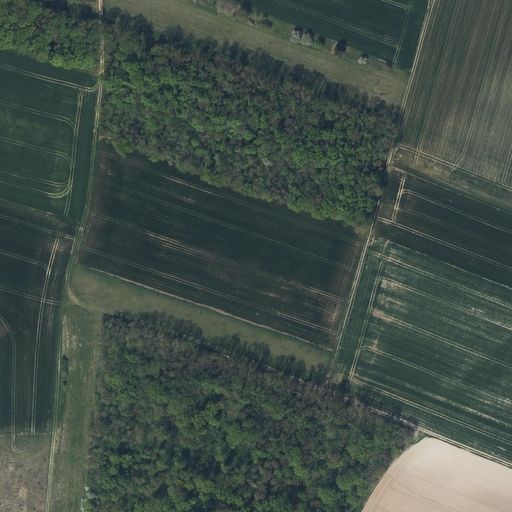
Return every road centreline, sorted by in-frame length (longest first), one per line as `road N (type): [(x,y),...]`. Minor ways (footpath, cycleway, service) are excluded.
road 1 (track): [(47,511),(63,298),(97,122),(101,0)]
road 2 (track): [(511,466),(63,298)]
road 3 (track): [(434,0),(325,390)]
